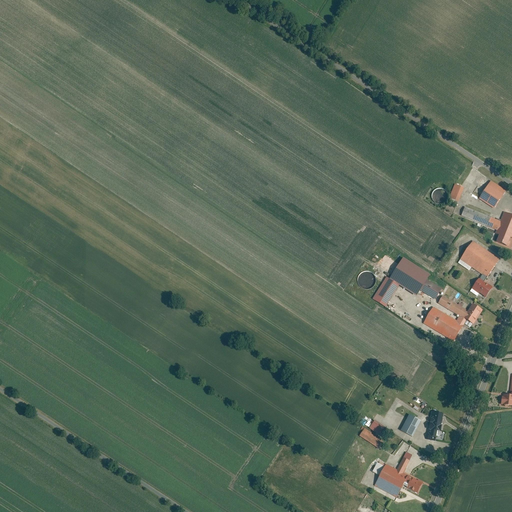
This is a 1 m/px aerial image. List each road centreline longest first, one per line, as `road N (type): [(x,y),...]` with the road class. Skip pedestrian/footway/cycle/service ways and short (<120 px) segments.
road 1 (unclassified): [(511,184),(238,0)]
road 2 (unclassified): [(186,511),(0,389)]
road 3 (tertiary): [(434,511),(511,310)]
